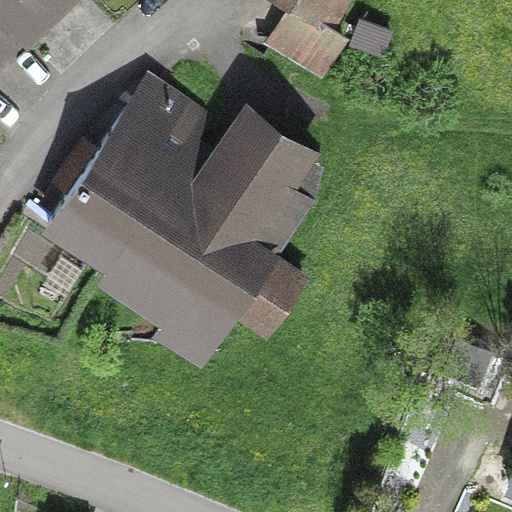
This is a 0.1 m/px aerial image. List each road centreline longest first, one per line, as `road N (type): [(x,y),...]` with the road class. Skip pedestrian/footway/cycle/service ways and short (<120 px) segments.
road 1 (residential): [(178,0),(48,135),(0,204)]
road 2 (residential): [(0,448),(172,511)]
